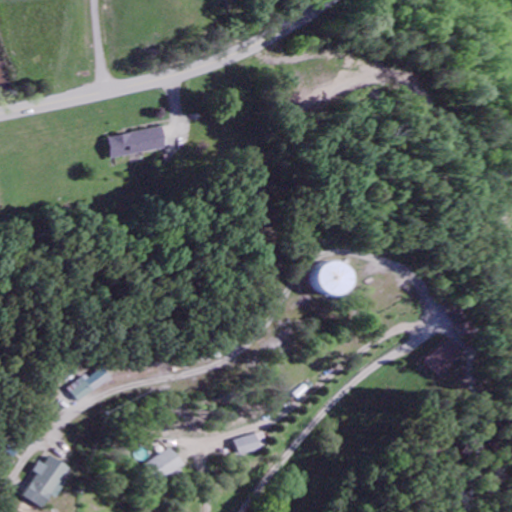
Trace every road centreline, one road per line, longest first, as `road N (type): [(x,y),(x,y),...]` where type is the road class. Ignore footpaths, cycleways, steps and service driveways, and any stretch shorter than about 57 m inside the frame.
road 1 (residential): [(17,471),(52,419),(110,391),(195,371),(249,342),(283,283),(334,253),(404,278),(431,310),(427,324),(302,430),(238,511)]
road 2 (tertiary): [(333,0),(216,63),(0,113)]
road 3 (residential): [(143,452),(163,439),(207,441),(270,419),(333,366),(427,324)]
